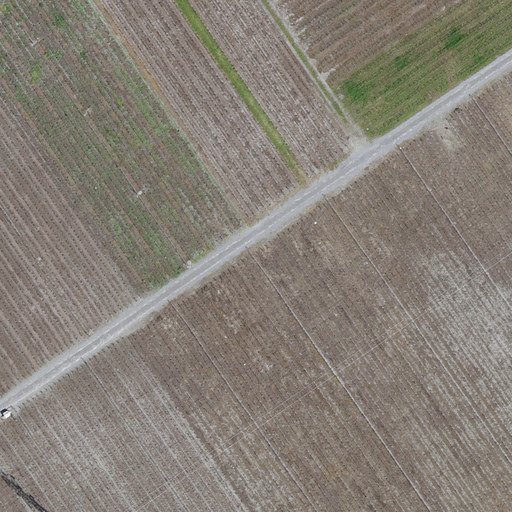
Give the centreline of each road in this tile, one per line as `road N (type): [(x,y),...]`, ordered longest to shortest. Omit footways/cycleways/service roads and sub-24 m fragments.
road 1 (track): [(0,406),(511,55)]
road 2 (track): [(260,0),(365,155)]
